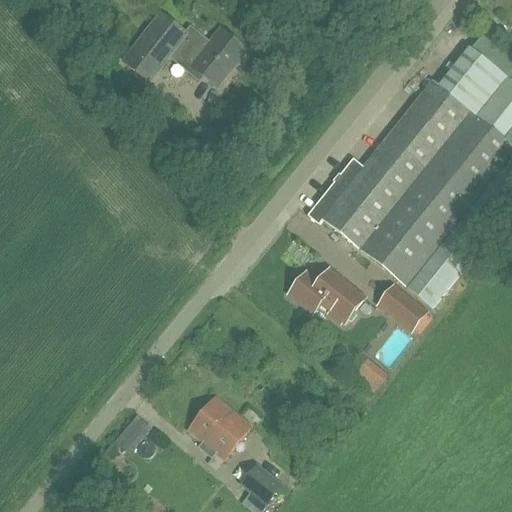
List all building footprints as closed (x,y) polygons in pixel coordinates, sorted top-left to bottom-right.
[(222,30),(208,47),(202,41),(203,39),(191,29),(186,34),(162,15),(124,63),(149,83),(169,58),(200,82),(203,78),(218,89),(232,71),(229,69),(244,50),(247,52),(248,51),(222,30)] [(323,221),(433,310),(511,212),(511,82),(479,120),(433,83),(364,169),(354,160),(308,217),(319,227),(323,221)] [(356,312),(365,300),(334,275),(326,285),(322,282),(319,285),(307,274),(299,284),(295,283),(290,290),(292,293),(289,296),(313,315),(321,305),(332,313),(330,315),(341,324),(343,322),(346,324),(348,321),(352,322),(357,315),(356,312)] [(376,307),(412,335),(430,313),(394,284),(376,307)] [(405,333),(386,361),(402,373),(422,344),(405,333)] [(384,388),(392,382),(376,364),(369,370),(384,388)] [(225,462),(253,428),(216,398),(188,432),(203,445),(199,449),(212,459),(216,455),(225,462)] [(128,455),(150,430),(137,418),(115,443),(128,455)] [(266,508),(284,486),(257,465),(240,487),(266,508)]
